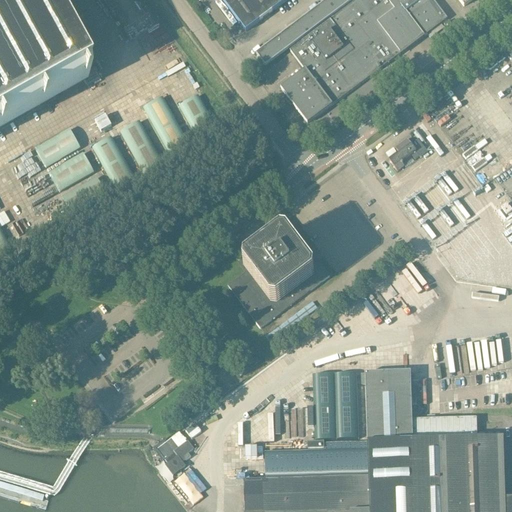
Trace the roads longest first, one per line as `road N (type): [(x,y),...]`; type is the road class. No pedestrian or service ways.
road 1 (tertiary): [(303,170),(511,15)]
road 2 (unclassified): [(141,296),(303,170)]
road 3 (unclassified): [(303,170),(222,63)]
road 4 (unknown): [(440,155),(511,257)]
road 5 (unknown): [(375,250),(356,262),(341,257),(292,189)]
